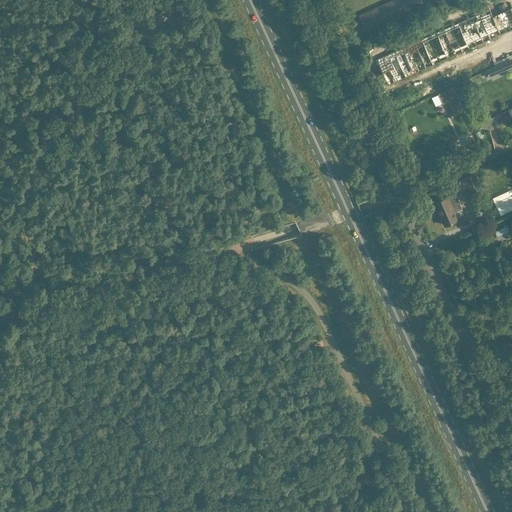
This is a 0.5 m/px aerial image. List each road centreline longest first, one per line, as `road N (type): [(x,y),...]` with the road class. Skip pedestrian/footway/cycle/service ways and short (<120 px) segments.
road 1 (primary): [(254,0),(487,511)]
road 2 (residential): [(402,197),(319,0)]
road 3 (residential): [(454,329),(402,197)]
road 4 (residential): [(511,147),(402,197)]
